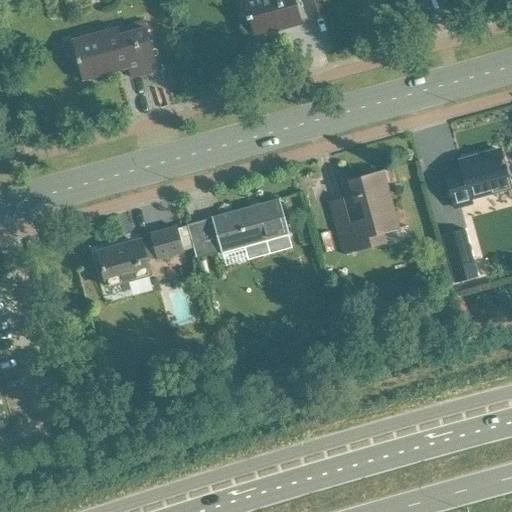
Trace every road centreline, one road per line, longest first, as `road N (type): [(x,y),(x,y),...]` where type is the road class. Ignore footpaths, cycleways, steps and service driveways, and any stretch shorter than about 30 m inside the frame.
road 1 (tertiary): [(0,207),(511,65)]
road 2 (primary): [(511,424),(200,511)]
road 3 (primary): [(388,511),(511,480)]
